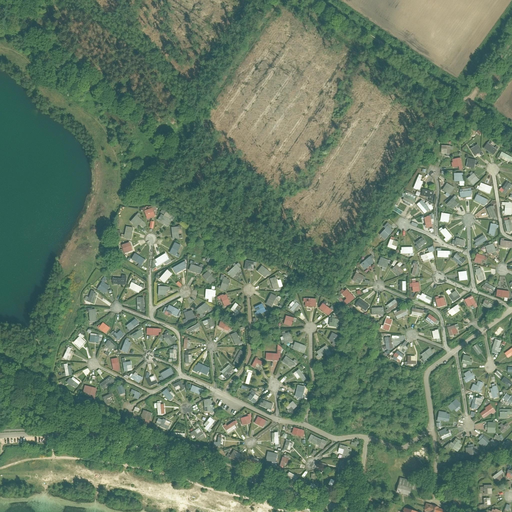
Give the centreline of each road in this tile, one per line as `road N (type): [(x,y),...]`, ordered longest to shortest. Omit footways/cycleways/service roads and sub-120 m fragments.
road 1 (unclassified): [(0,436),(109,438),(347,509)]
road 2 (residential): [(511,307),(426,372),(431,432),(399,447),(365,436)]
road 3 (track): [(511,135),(316,0)]
road 4 (residential): [(365,436),(335,438),(177,374)]
